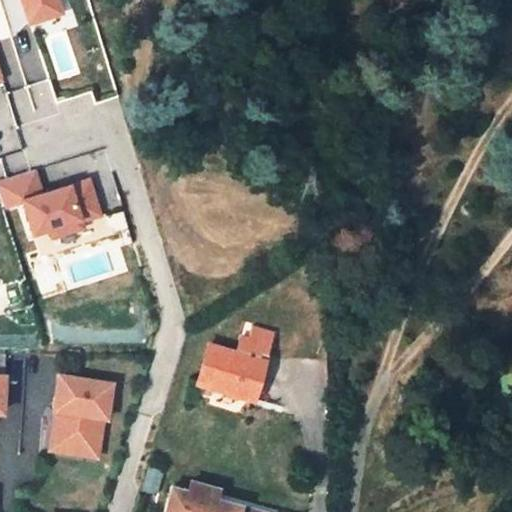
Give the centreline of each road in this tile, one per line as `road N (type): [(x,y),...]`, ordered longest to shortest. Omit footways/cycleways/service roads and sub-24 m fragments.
road 1 (residential): [(44,140),(91,121),(106,122),(118,138),(177,328),(118,511)]
road 2 (residential): [(370,408),(419,256),(488,127),(511,103)]
road 3 (residential): [(370,408),(511,235)]
